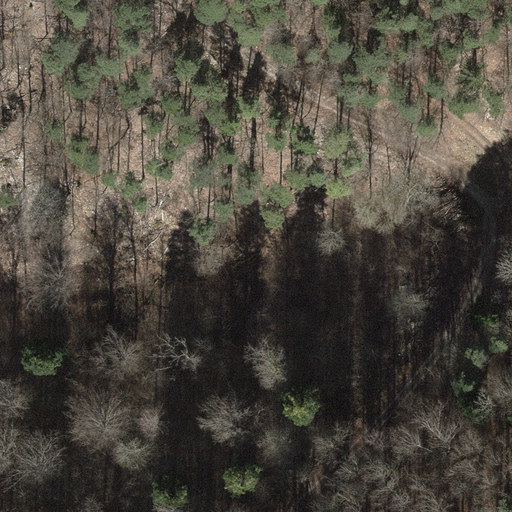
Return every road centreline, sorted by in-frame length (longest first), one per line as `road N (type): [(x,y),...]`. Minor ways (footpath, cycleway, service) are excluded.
road 1 (track): [(180,0),(259,67),(447,165),(492,226),(474,298),(365,430),(276,511)]
road 2 (track): [(360,0),(507,170),(492,226)]
